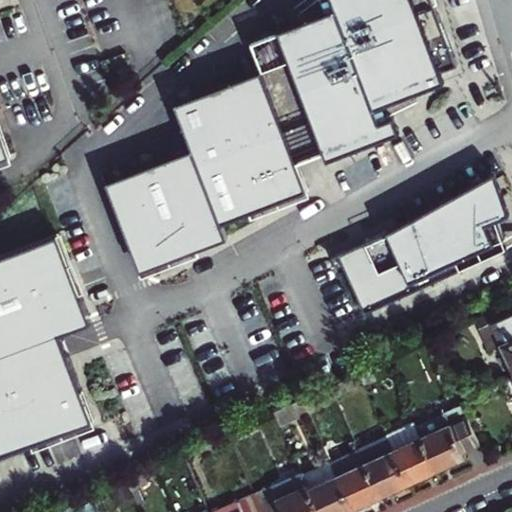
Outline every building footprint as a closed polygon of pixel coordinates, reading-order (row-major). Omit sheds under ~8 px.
[(433,0),(334,0),(336,3),(326,7),(250,37),(262,66),(285,125),(298,156),(325,147),(330,155),(401,127),(395,110),(388,113),(381,116),(372,95),(439,67),(457,60),(433,0)] [(285,125),(262,66),(178,99),(195,144),(200,157),(285,125)] [(381,116),(388,113),(383,101),(443,77),(439,67),(372,95),(381,116)] [(0,105),(0,162),(18,156),(0,105)] [(285,125),(200,157),(223,219),(308,185),(298,156),(285,125)] [(200,157),(195,144),(109,177),(144,267),(228,233),(223,219),(200,157)] [(388,227),(339,249),(367,308),(511,242),(498,213),(511,208),(496,167),(388,227)] [(94,318),(59,232),(0,253),(0,354),(64,330),(94,318)] [(511,364),(511,300),(475,318),(488,345),(500,339),(511,364)] [(64,330),(0,354),(0,454),(97,418),(64,330)] [(357,385),(351,374),(331,384),(336,395),(357,385)] [(308,408),(336,395),(331,384),(310,393),(302,397),(308,408)] [(302,397),(272,410),(279,423),(308,408),(302,397)] [(481,442),(468,413),(451,421),(445,408),(416,422),(437,467),(466,454),(464,449),(481,442)] [(437,467),(416,422),(388,435),(409,481),(437,467)] [(409,481),(388,435),(360,448),(366,460),(381,494),(409,481)] [(337,472),(366,460),(360,448),(332,461),(337,472)] [(184,454),(166,462),(171,472),(189,465),(184,454)] [(366,460),(337,472),(353,506),(381,494),(366,460)] [(337,472),(332,461),(303,474),(309,486),(337,472)] [(149,481),(144,470),(126,478),(128,482),(131,489),(149,481)] [(320,511),(309,486),(303,474),(302,470),(256,491),(265,511),(320,511)] [(341,511),(353,506),(337,472),(309,486),(320,511),(341,511)] [(128,482),(110,489),(114,497),(117,504),(134,495),(131,489),(128,482)] [(265,511),(256,491),(256,490),(214,511),(265,511)] [(93,511),(89,502),(72,510),(72,511),(93,511)]
